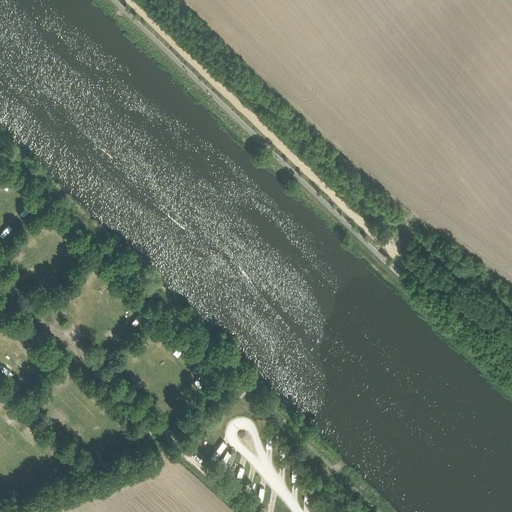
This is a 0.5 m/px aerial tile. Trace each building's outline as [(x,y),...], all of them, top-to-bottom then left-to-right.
[(0,394),(0,405),(2,408),(11,399),(3,391),(0,394)] [(106,400),(99,409),(107,415),(114,406),(106,400)] [(57,431),(70,418),(61,408),(48,421),(57,431)] [(13,417),(21,425),(29,416),(21,409),(13,417)] [(23,429),(30,437),(41,428),(33,420),(23,429)] [(128,444),(140,437),(135,429),(124,436),(128,444)] [(112,451),(122,444),(116,435),(106,441),(112,451)] [(37,461),(43,475),(57,469),(51,455),(37,461)]
